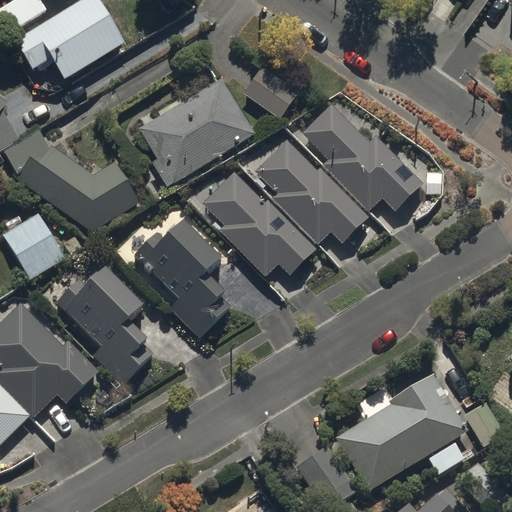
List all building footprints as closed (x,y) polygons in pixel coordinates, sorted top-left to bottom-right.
[(0,0),(0,9),(16,0),(0,0)] [(28,0),(1,16),(14,39),(48,19),(36,0),(28,0)] [(67,89),(126,55),(96,3),(37,37),(16,49),(34,80),(55,68),(67,89)] [(264,74),(245,101),(281,126),(300,99),(264,74)] [(136,141),(170,197),(257,145),(224,89),(136,141)] [(0,159),(20,148),(3,118),(9,110),(0,104),(0,159)] [(373,142),(370,145),(338,113),(307,144),(329,167),(324,172),(369,219),(384,205),(395,216),(420,191),(373,142)] [(141,212),(116,171),(95,183),(45,149),(39,140),(6,159),(21,184),(18,188),(92,238),(93,241),(141,212)] [(322,176),(319,180),(288,148),(256,178),(278,201),(273,206),(318,253),(333,239),(344,250),(370,225),(322,176)] [(270,209),(266,212),(235,180),(204,211),(226,234),(221,239),(266,286),(280,272),(292,283),(317,258),(270,209)] [(37,218),(3,239),(33,287),(67,266),(37,218)] [(233,315),(209,292),(227,274),(184,231),(166,249),(156,238),(133,261),(143,272),(181,309),(171,318),(200,348),(233,315)] [(154,361),(131,337),(148,319),(106,277),(88,294),(78,283),(55,306),(65,317),(102,354),(93,364),(122,393),(154,361)] [(22,311),(0,333),(0,380),(1,382),(0,383),(0,387),(36,424),(59,402),(68,411),(100,380),(70,349),(65,354),(22,311)] [(330,432),(365,488),(464,426),(429,371),(330,432)] [(0,457),(33,425),(21,412),(9,400),(0,391),(0,457)] [(460,411),(481,444),(508,427),(488,394),(460,411)] [(303,451),(335,502),(356,489),(324,438),(303,451)] [(462,511),(437,482),(428,490),(412,504),(402,493),(380,511),(462,511)] [(281,511),(273,499),(252,511),(241,511),(239,507),(231,511),(281,511)]
